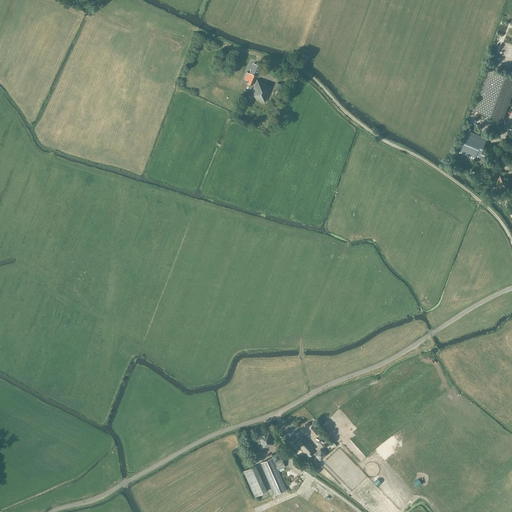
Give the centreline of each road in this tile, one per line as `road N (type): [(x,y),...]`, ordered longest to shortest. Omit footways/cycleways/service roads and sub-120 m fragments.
road 1 (unclassified): [(51,511),(101,497),(211,436),(389,361),(511,287)]
road 2 (track): [(131,0),(300,69),(368,130),(464,188),(511,242)]
